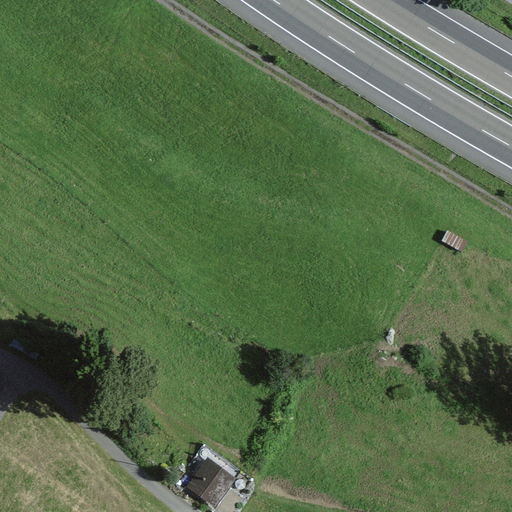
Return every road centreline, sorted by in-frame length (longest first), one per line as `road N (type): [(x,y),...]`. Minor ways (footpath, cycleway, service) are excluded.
road 1 (track): [(511,213),(166,0)]
road 2 (motorway): [(275,0),(511,144)]
road 3 (residential): [(183,511),(59,394),(0,354)]
road 4 (motorway): [(511,72),(389,0)]
